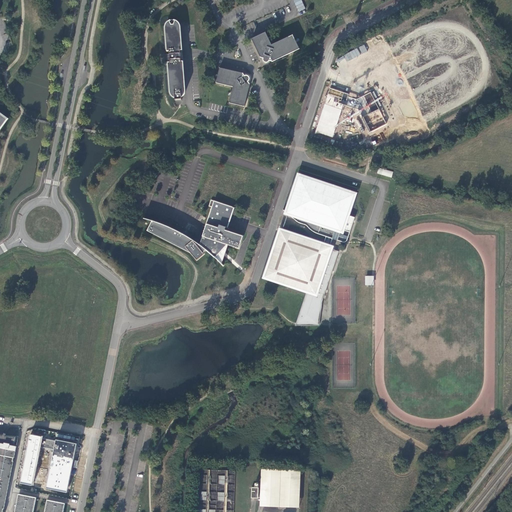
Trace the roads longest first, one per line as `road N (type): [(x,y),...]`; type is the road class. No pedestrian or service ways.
road 1 (unclassified): [(119,320),(141,322),(248,291),(333,45),(409,0)]
road 2 (tertiary): [(58,205),(55,183),(93,0)]
road 3 (tertiary): [(85,0),(40,201)]
road 4 (tertiary): [(81,511),(119,320)]
